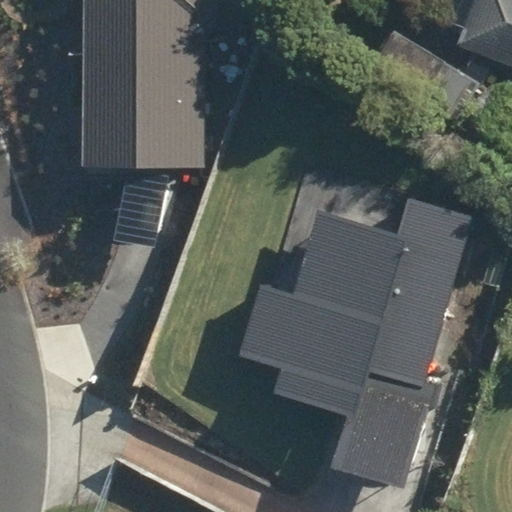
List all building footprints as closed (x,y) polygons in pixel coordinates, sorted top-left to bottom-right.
[(82,0),(81,163),(205,164),(206,20),(217,20),(216,0),(82,0)] [(511,0),(491,0),(473,48),(511,62),(511,0)] [(413,54),(362,18),(337,54),(388,90),(413,54)] [(441,48),(426,79),(454,93),(469,62),(441,48)] [(511,80),(511,81),(508,81),(506,82),(503,82),(501,84),(498,85),(496,86),(494,88),(492,90),(490,92),(488,94),(487,97),(485,99),(484,102),(483,104),(483,107),(482,110),(482,113),(482,115),(483,118),(483,121),(484,124),(485,126),(487,129),(488,131),(490,133),(492,135),(494,137),(496,139),(498,140),(501,141),(504,143),(506,143),(509,144),(511,144),(511,80)] [(441,378),(489,210),(426,192),(417,225),(338,203),(313,288),(280,278),(260,349),(302,361),(295,385),(367,405),(351,461),(423,481),(451,381),(441,378)]
